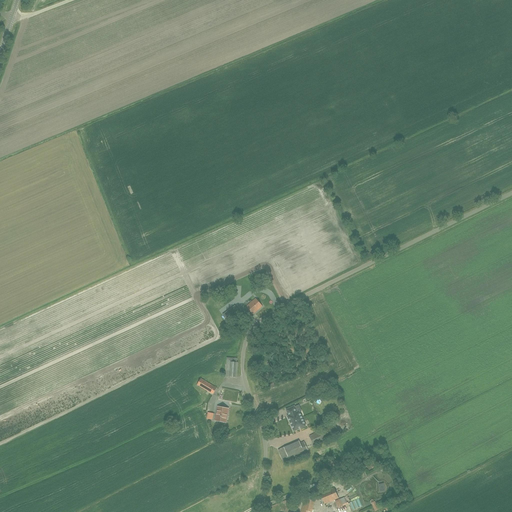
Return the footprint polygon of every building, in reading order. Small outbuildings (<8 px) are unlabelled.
[(253,315),(263,306),(256,298),(246,307),(253,315)] [(241,324),(247,320),(242,313),(242,314),(235,306),(223,315),(229,323),(237,317),(239,319),(238,320),(241,324)] [(237,378),(238,363),(237,363),(238,358),(227,358),(226,377),(237,378)] [(257,382),(268,379),(266,374),(255,376),(257,382)] [(213,394),(217,388),(201,379),(197,385),(213,394)] [(287,416),(291,424),(294,432),(306,426),(300,412),(298,413),(295,406),(286,410),(288,413),(289,413),(290,415),(287,416)] [(226,423),(228,413),(229,409),(218,407),(216,421),(226,423)] [(314,445),(339,433),(335,424),(310,436),(314,445)] [(284,462),(308,451),(304,441),(300,443),(299,441),(278,450),(284,462)] [(322,486),(331,483),(328,476),(319,479),(322,486)] [(325,504),(339,498),(334,488),(321,494),(325,504)] [(315,500),(316,496),(306,493),(300,511),(311,511),(315,500)] [(344,498),(336,502),(339,508),(340,507),(340,508),(341,507),(347,504),(344,498)]
